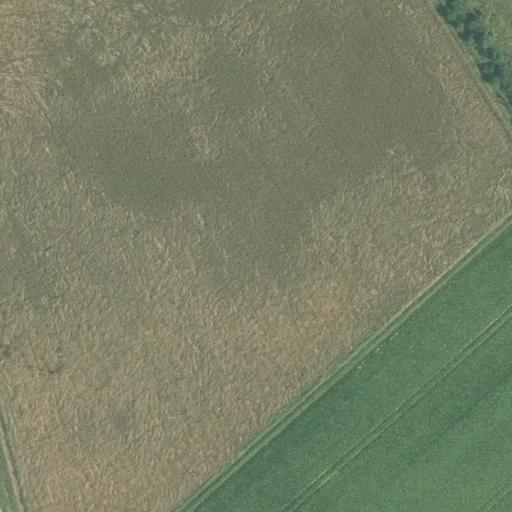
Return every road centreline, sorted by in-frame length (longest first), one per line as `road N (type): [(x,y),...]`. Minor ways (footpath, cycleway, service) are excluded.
road 1 (track): [(188,511),(511,218)]
road 2 (track): [(438,0),(511,118)]
